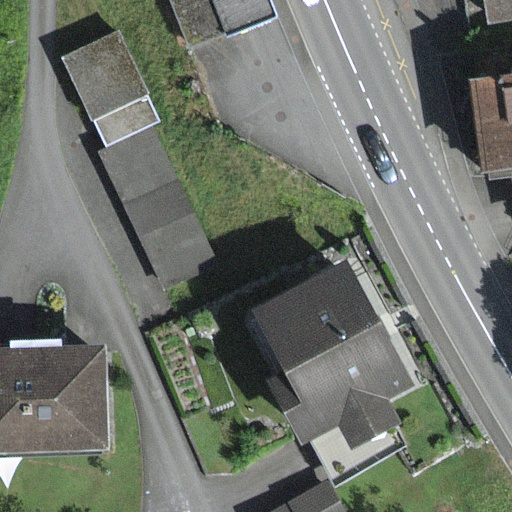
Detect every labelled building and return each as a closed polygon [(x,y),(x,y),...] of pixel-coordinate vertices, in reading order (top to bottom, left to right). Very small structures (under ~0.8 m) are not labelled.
[(208,0),(162,0),(184,54),(224,38),(208,0)] [(271,0),(208,0),(224,38),(226,45),(280,23),(271,0)] [(511,0),(483,0),(487,23),(511,18),(511,0)] [(139,49),(80,69),(131,221),(189,202),(139,49)] [(511,169),(511,74),(469,80),(481,174),(511,169)] [(350,270),(246,319),(308,449),(412,400),(350,270)] [(111,343),(0,344),(0,459),(112,458),(111,343)]
